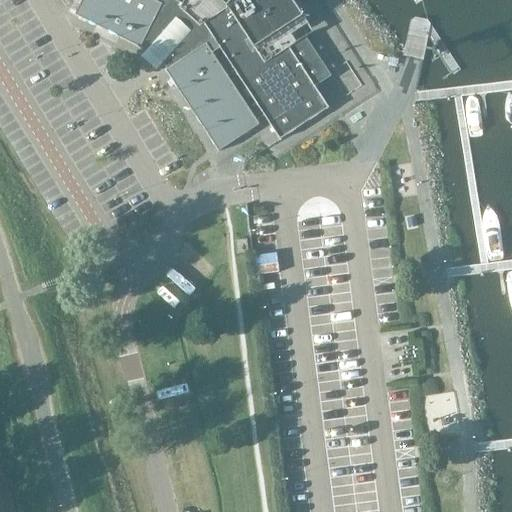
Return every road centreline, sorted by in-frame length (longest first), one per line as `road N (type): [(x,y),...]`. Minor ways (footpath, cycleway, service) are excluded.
road 1 (unclassified): [(74,511),(0,255)]
road 2 (unclassified): [(133,277),(0,61)]
road 3 (unclassified): [(167,511),(120,304),(133,277)]
road 4 (unclassified): [(133,277),(176,216),(222,194)]
